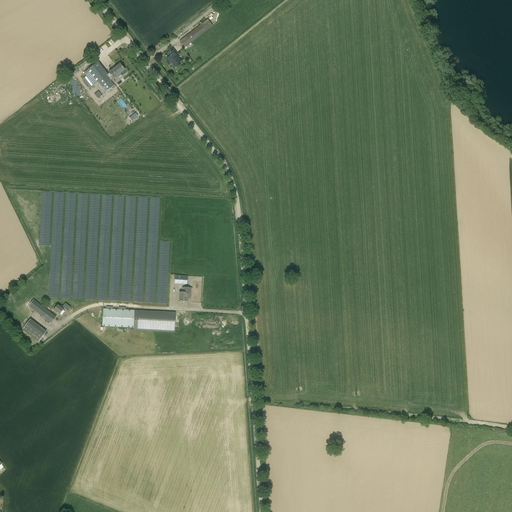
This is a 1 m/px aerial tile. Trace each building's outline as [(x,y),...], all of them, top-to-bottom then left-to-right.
[(213,26),(207,20),(179,41),(185,48),(213,26)] [(170,57),(167,59),(170,63),(171,62),(174,67),(181,62),(176,55),(177,54),(173,49),(167,54),(170,57)] [(86,76),(83,79),(80,76),(70,84),(100,122),(110,114),(90,88),(94,86),(98,82),(116,105),(124,98),(111,81),(113,79),(114,79),(119,75),(114,68),(109,73),(107,74),(98,62),(84,73),(86,76)] [(119,64),(114,68),(119,75),(124,71),(119,64)] [(174,284),(187,284),(187,276),(174,276),(174,284)] [(182,293),(179,293),(179,302),(187,302),(187,299),(190,299),(191,289),(183,288),(182,293)] [(56,317),(33,300),(28,307),(51,324),(56,317)] [(57,306),(53,311),(59,315),(63,310),(57,306)] [(175,313),(134,311),(103,309),(103,327),(133,328),(133,330),(174,332),(175,313)] [(46,332),(30,319),(22,330),(38,342),(46,332)]
